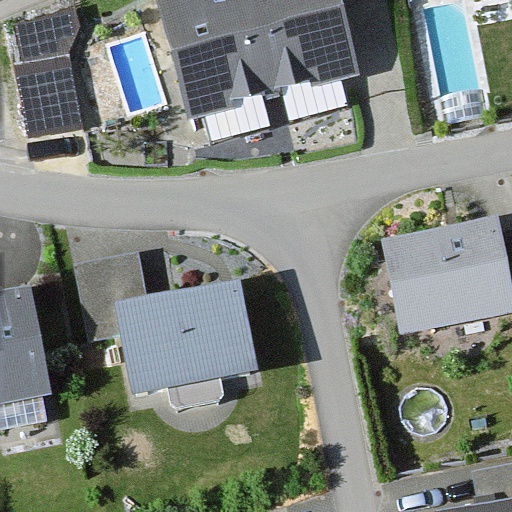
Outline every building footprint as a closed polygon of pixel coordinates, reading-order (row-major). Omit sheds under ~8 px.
[(196,129),(280,99),(249,0),(198,0),(165,12),(196,129)] [(342,0),(249,0),(280,99),(364,78),(342,0)] [(18,12),(23,128),(86,126),(81,10),(18,12)] [(511,234),(390,256),(407,347),(511,328),(511,234)] [(140,408),(268,387),(253,297),(151,314),(141,258),(70,270),(83,343),(128,335),(140,408)] [(37,300),(0,306),(0,415),(57,405),(37,300)]
